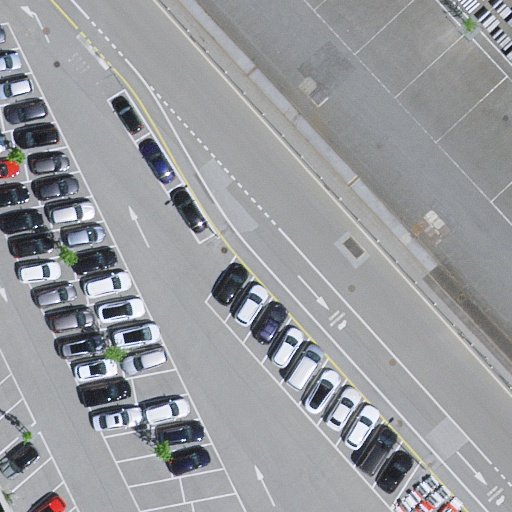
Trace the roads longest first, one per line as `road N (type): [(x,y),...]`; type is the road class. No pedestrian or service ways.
road 1 (unclassified): [(511,441),(119,0)]
road 2 (unknown): [(284,511),(129,195),(21,0)]
road 3 (unknown): [(0,301),(103,511)]
